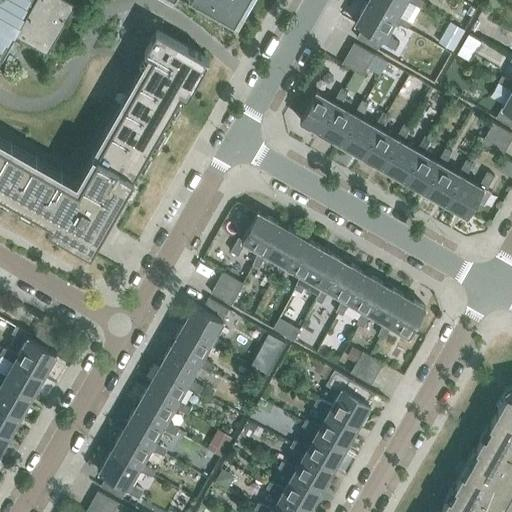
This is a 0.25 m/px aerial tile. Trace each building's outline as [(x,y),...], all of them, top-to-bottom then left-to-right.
[(0,0),(0,60),(2,62),(14,42),(13,41),(16,37),(47,55),(76,5),(66,0),(197,0),(234,21),(242,7),(244,8),(248,0),(0,0)] [(367,0),(367,1),(395,18),(393,21),(407,28),(411,22),(397,14),(405,1),(405,0),(367,0)] [(395,18),(367,1),(355,23),(362,27),(383,39),(381,42),(395,50),(399,42),(386,35),(393,21),(395,18)] [(381,42),(383,39),(362,27),(356,37),(377,49),(381,42)] [(0,189),(51,219),(94,244),(132,176),(180,92),(202,54),(156,28),(144,50),(148,53),(152,55),(78,186),(0,141),(0,189)] [(369,64),(375,54),(354,42),(348,53),(369,64)] [(342,63),(363,75),(369,64),(348,53),(342,63)] [(511,79),(502,75),(498,81),(511,89),(502,107),(511,112),(511,79)] [(300,119),(321,132),(337,103),(341,105),(347,91),(341,88),(333,101),(316,91),(300,119)] [(321,132),(342,144),(358,115),(362,117),(368,103),(362,99),(354,113),(341,105),(337,103),(321,132)] [(511,112),(502,107),(496,117),(511,126),(511,112)] [(342,144),(363,155),(379,127),(382,129),(389,115),(383,111),(375,125),(362,117),(358,115),(342,144)] [(508,145),(511,137),(511,132),(493,122),(487,132),(508,145)] [(363,155),(383,167),(400,139),(403,141),(410,127),(404,123),(396,137),(382,129),(379,127),(363,155)] [(502,155),(508,145),(487,132),(481,143),(502,155)] [(383,167),(404,179),(420,151),(424,153),(431,139),(425,135),(417,149),(403,141),(400,139),(383,167)] [(404,179),(425,191),(441,163),(445,165),(452,151),(445,147),(438,161),(424,153),(420,151),(404,179)] [(425,191),(446,203),(462,175),(466,177),(473,163),(466,159),(458,173),(445,165),(441,163),(425,191)] [(462,175),(446,203),(467,215),(483,187),(487,189),(495,175),(487,171),(479,185),(466,177),(462,175)] [(262,251),(279,223),(257,211),(241,239),(238,237),(230,251),(238,255),(245,241),(259,249),(262,251)] [(262,251),(259,249),(252,263),(258,267),(266,253),(279,261),(283,263),(299,235),(279,223),(262,251)] [(287,265),(300,273),(304,275),(320,247),(299,235),(283,263),(279,261),(273,275),(279,279),(287,265)] [(308,277),(321,285),(325,287),(341,259),(320,247),(304,275),(300,273),(294,287),(300,291),(308,277)] [(329,289),(342,297),(346,299),(362,270),(341,259),(325,287),(321,285),(315,299),(321,303),(329,289)] [(350,301),(363,309),(367,311),(383,282),(362,270),(346,299),(342,297),(336,311),(342,315),(350,301)] [(238,294),(244,283),(223,271),(217,282),(238,294)] [(231,304),(237,294),(217,282),(211,292),(231,304)] [(370,313),(384,321),(387,323),(404,294),(383,282),(367,311),(363,309),(356,323),(361,326),(356,335),(360,338),(366,329),(368,329),(370,321),(366,320),(370,313)] [(387,323),(384,321),(377,335),(384,338),(391,325),(409,335),(425,306),(404,294),(387,323)] [(223,319),(229,309),(208,297),(202,307),(223,319)] [(211,341),(209,344),(223,351),(226,344),(213,337),(223,319),(202,307),(195,303),(182,324),(211,341)] [(279,316),(273,327),(294,340),(300,328),(279,316)] [(182,324),(170,345),(199,361),(197,365),(211,372),(214,365),(201,358),(209,344),(211,341),(182,324)] [(16,357),(44,373),(56,352),(28,336),(30,333),(16,325),(12,333),(25,340),(18,354),(16,357)] [(187,382),(185,386),(199,393),(203,386),(189,378),(197,365),(199,361),(170,345),(158,366),(187,382)] [(16,357),(18,354),(4,347),(0,352),(0,353),(13,361),(6,374),(4,377),(32,394),(44,373),(16,357)] [(377,373),(383,363),(362,351),(356,361),(377,373)] [(371,384),(377,373),(356,361),(350,372),(371,384)] [(187,382),(158,366),(147,387),(175,403),(173,407),(187,413),(191,407),(177,399),(185,386),(187,382)] [(334,369),(330,376),(344,384),(342,387),(366,401),(372,390),(334,369)] [(0,403),(20,415),(32,394),(4,377),(6,374),(0,371),(0,380),(2,382),(0,384),(0,403)] [(339,391),(331,405),(329,408),(358,424),(370,403),(366,401),(342,387),(344,384),(330,376),(325,383),(339,391)] [(147,387),(135,408),(163,424),(161,428),(175,434),(179,428),(165,420),(173,407),(175,403),(147,387)] [(500,511),(511,492),(511,395),(511,396),(507,394),(490,425),(492,426),(486,437),(483,436),(476,449),(478,450),(464,475),(462,473),(455,486),(457,488),(451,499),(448,497),(441,510),(443,511),(500,511)] [(346,445),(358,424),(329,408),(331,405),(317,398),(313,404),(327,412),(319,425),(317,429),(346,445)] [(0,403),(0,431),(8,436),(20,415),(0,403)] [(135,408),(123,429),(151,445),(149,449),(163,455),(167,449),(153,441),(161,428),(163,424),(135,408)] [(317,429),(319,425),(305,419),(302,425),(315,433),(308,446),(305,450),(334,466),(346,445),(317,429)] [(123,429),(111,449),(139,466),(137,469),(151,476),(155,470),(141,462),(149,449),(151,445),(123,429)] [(0,450),(8,436),(0,431),(0,450)] [(303,454),(296,467),(293,471),(322,487),(334,466),(305,450),(308,446),(293,439),(290,446),(303,454)] [(139,466),(111,449),(99,471),(106,475),(126,487),(125,490),(139,498),(143,490),(129,483),(137,469),(139,466)] [(291,475),(284,488),(282,492),(310,508),(322,487),(293,471),(296,467),(281,460),(278,467),(291,475)] [(125,490),(126,487),(106,475),(100,486),(121,497),(125,490)] [(279,495),(272,509),(269,511),(307,511),(310,508),(282,492),(284,488),(269,481),(266,488),(279,495)] [(111,511),(112,511),(118,502),(98,490),(92,501),(111,511)] [(86,511),(111,511),(92,501),(85,511),(86,511)] [(260,511),(269,511),(272,509),(258,502),(254,509),(260,511)]
